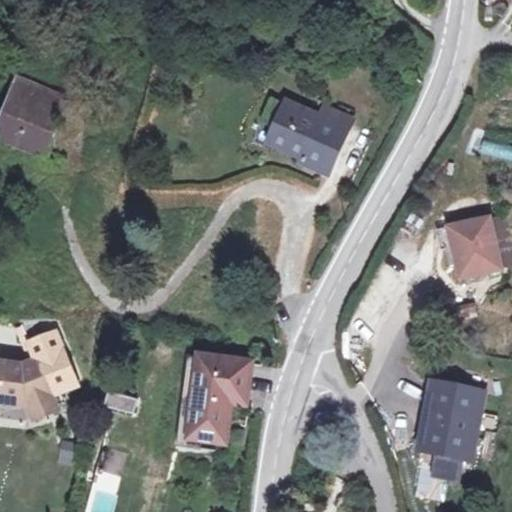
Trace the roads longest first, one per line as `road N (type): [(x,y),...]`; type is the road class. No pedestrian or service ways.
road 1 (residential): [(308,326),(290,293),(316,209),(288,189),(243,197),(150,315),(134,316),(90,285),(68,197)]
road 2 (tertiary): [(308,326),(430,128),(467,14)]
road 3 (unclassified): [(294,383),(316,385),(350,410),(387,511)]
road 4 (tertiary): [(273,511),(294,383)]
